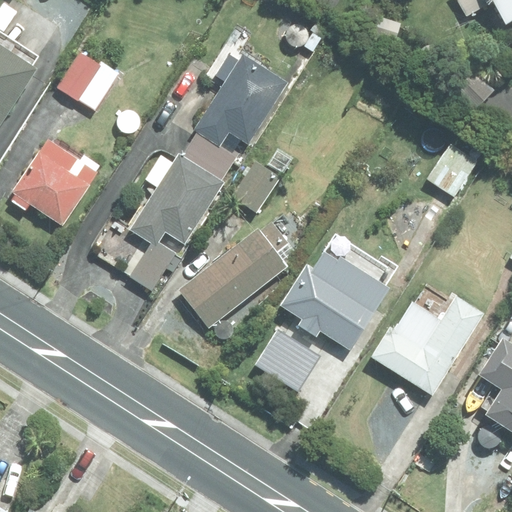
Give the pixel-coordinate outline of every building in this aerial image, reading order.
[(511,28),(511,0),(454,0),(466,20),(493,5),(508,31),(511,28)] [(5,1),(0,8),(0,27),(6,32),(20,12),(5,1)] [(386,26),(376,43),(392,51),(400,33),(386,26)] [(0,50),(0,133),(39,78),(0,50)] [(81,56),(58,90),(94,114),(119,78),(102,66),(100,69),(81,56)] [(185,148),(227,175),(238,159),(234,156),(241,144),(249,148),(287,88),(242,59),(238,66),(229,61),(216,81),(225,86),(185,148)] [(470,71),(449,91),(473,117),(495,96),(470,71)] [(48,146),(11,204),(26,214),(30,208),(65,230),(98,178),(48,146)] [(448,147),(427,185),(456,201),(477,163),(448,147)] [(221,185),(227,175),(185,148),(173,166),(162,159),(146,184),(157,191),(130,233),(151,247),(130,280),(152,294),(182,245),(186,248),(225,188),(221,185)] [(256,165),(232,200),(258,218),(282,182),(256,165)] [(259,233),(179,294),(209,333),(289,271),(277,257),(288,248),(272,228),(261,236),(259,233)] [(373,311),(382,294),(353,277),(343,293),(306,272),(282,313),(305,327),(303,330),(316,338),(318,335),(352,355),(376,313),(373,311)] [(391,334),(373,362),(433,399),(483,320),(456,302),(441,326),(412,307),(394,337),(391,334)] [(504,399),(488,424),(511,439),(511,350),(506,347),(482,385),(504,399)]
